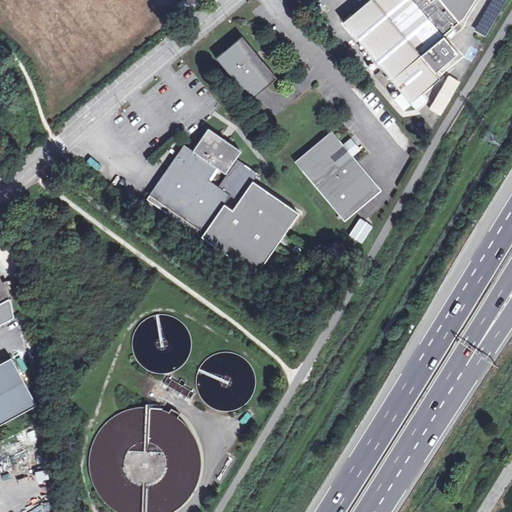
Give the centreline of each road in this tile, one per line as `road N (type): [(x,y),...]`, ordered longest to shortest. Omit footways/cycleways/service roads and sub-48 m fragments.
road 1 (track): [(267,511),(488,141)]
road 2 (motorway): [(511,219),(329,511)]
road 3 (residential): [(226,0),(0,191)]
road 4 (motorway): [(367,511),(452,374)]
